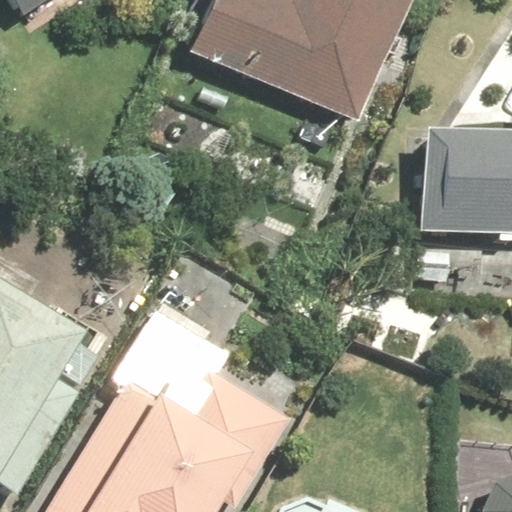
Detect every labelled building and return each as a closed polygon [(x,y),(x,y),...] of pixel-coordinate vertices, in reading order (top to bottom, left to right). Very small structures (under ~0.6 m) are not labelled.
[(0,0),(0,19),(7,29),(50,0),(0,0)] [(346,126),(390,0),(270,0),(268,8),(245,0),(194,0),(171,65),(346,126)] [(404,141),(401,238),(511,240),(511,125),(488,125),(488,143),(404,141)] [(511,265),(443,264),(444,248),(407,247),(405,306),(511,308),(511,265)] [(0,511),(1,511),(90,364),(0,309),(0,511)] [(164,421),(111,389),(37,511),(205,511),(227,511),(279,427),(191,375),(164,421)] [(511,511),(511,487),(500,483),(475,494),(467,511),(511,511)]
